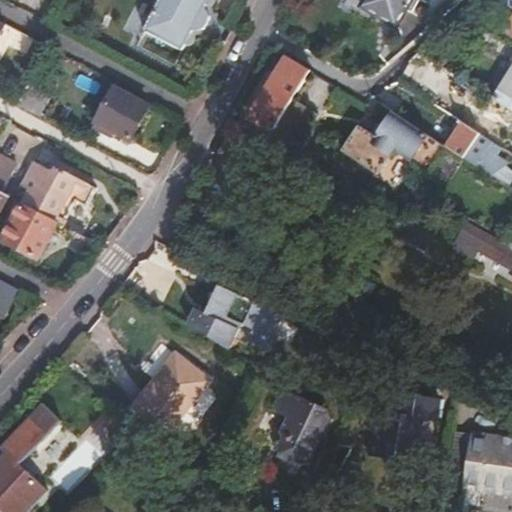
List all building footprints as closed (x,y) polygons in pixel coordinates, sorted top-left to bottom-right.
[(164,0),(147,32),(185,52),(196,31),(200,32),(205,31),(208,29),(211,26),(212,22),(211,18),(209,15),(206,12),(212,0),(164,0)] [(361,0),(356,10),(390,31),(407,0),(361,0)] [(511,0),(489,0),(511,14),(511,0)] [(511,39),(511,18),(503,34),(511,39)] [(406,80),(424,86),(433,61),(415,54),(406,80)] [(263,128),(301,68),(289,60),(252,121),(263,128)] [(511,71),(493,101),(511,112),(511,71)] [(58,85),(37,74),(25,97),(46,108),(58,85)] [(450,77),(447,83),(430,74),(421,92),(460,114),(474,89),(450,77)] [(114,91),(95,131),(111,140),(114,134),(131,143),(149,109),(114,91)] [(296,159),(321,116),(294,101),(269,144),(296,159)] [(361,127),(346,151),(382,174),(397,151),(429,171),(446,146),(394,113),(378,138),(361,127)] [(499,146),(452,116),(438,139),(456,151),(508,183),(511,176),(511,167),(506,160),(507,159),(496,152),(499,146)] [(242,162),(259,135),(234,121),(223,138),(232,143),(226,154),(242,162)] [(0,162),(0,193),(4,195),(16,172),(0,162)] [(35,168),(16,202),(24,206),(59,225),(66,229),(82,201),(92,205),(99,193),(57,171),(53,178),(35,168)] [(0,217),(0,218),(11,199),(4,195),(0,193),(0,217)] [(59,225),(24,206),(5,242),(40,260),(59,225)] [(511,250),(468,225),(455,249),(501,276),(503,271),(511,276),(511,250)] [(0,278),(0,313),(5,316),(20,289),(0,278)] [(218,346),(234,356),(237,346),(242,334),(254,338),(249,351),(268,359),(284,320),(242,303),(234,325),(231,333),(226,330),(224,330),(218,346)] [(226,311),(234,325),(242,303),(226,311)] [(228,323),(226,330),(231,333),(234,325),(228,323)] [(219,327),(213,344),(218,346),(224,330),(219,327)] [(242,334),(237,346),(249,351),(254,338),(242,334)] [(155,385),(133,412),(166,438),(168,436),(177,443),(201,412),(192,405),(209,384),(175,357),(173,360),(163,352),(144,376),(155,385)] [(397,389),(392,419),(390,431),(375,429),(369,462),(398,466),(400,455),(418,458),(424,424),(436,426),(440,404),(417,400),(419,392),(397,389)] [(317,432),(322,435),(328,424),(325,415),(301,403),(298,395),(276,403),(271,411),(274,418),(284,423),(278,437),(282,440),(278,448),(280,455),(278,458),(296,468),(307,465),(315,449),(310,446),(317,432)] [(13,463),(26,474),(33,467),(27,462),(62,425),(44,407),(2,452),(13,463)] [(390,431),(392,419),(377,416),(375,429),(390,431)] [(315,449),(322,435),(317,432),(310,446),(315,449)] [(463,497),(461,506),(478,510),(482,491),(511,497),(511,448),(492,445),(493,440),(476,436),(463,497)] [(416,469),(418,458),(400,455),(398,466),(416,469)] [(0,510),(1,511),(18,511),(36,484),(26,474),(13,463),(0,477),(0,498),(3,501),(0,504),(0,510)] [(461,506),(463,497),(457,495),(455,505),(461,506)]
